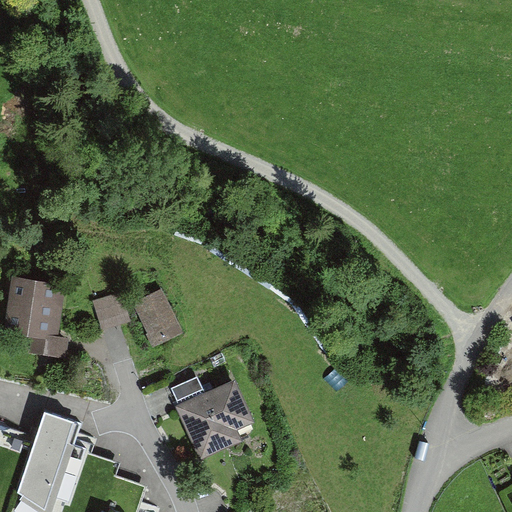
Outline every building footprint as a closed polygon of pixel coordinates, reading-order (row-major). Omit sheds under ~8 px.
[(68,284),(13,277),(5,331),(34,335),(31,354),(67,359),(70,337),(60,336),(68,284)] [(184,333),(163,289),(133,303),(154,347),(184,333)] [(123,291),(93,301),(103,332),(133,322),(123,291)] [(256,422),(236,378),(206,392),(199,375),(171,388),(179,405),(176,406),(201,460),(244,441),(239,430),(256,422)] [(45,411),(18,493),(46,510),(50,497),(69,504),(88,449),(76,444),(82,423),(45,411)] [(139,511),(148,485),(116,477),(105,511),(139,511)]
